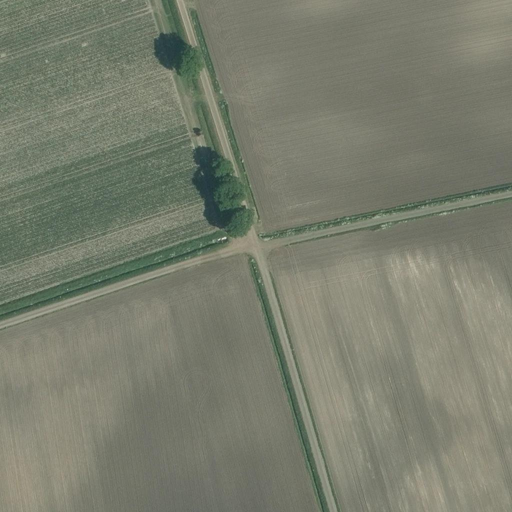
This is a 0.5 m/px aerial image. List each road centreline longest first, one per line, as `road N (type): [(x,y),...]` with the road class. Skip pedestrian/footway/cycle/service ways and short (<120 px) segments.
road 1 (track): [(333,511),(255,243)]
road 2 (track): [(0,325),(255,243)]
road 3 (track): [(257,248),(511,193)]
road 4 (track): [(255,243),(179,0)]
